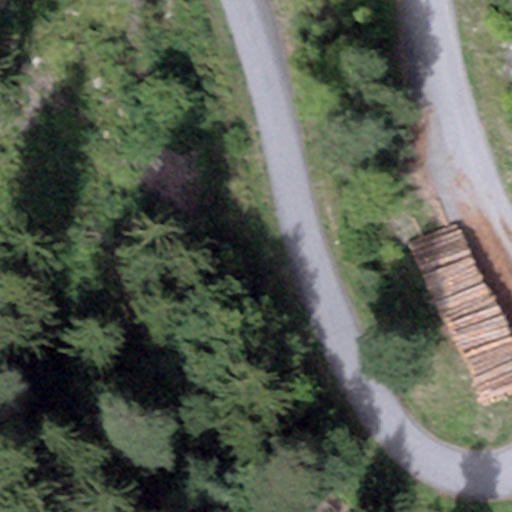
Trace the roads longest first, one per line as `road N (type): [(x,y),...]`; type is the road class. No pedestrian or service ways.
road 1 (track): [(238,0),(317,282),(348,361),(415,453),(455,474),(511,473)]
road 2 (track): [(511,261),(458,148),(424,0)]
